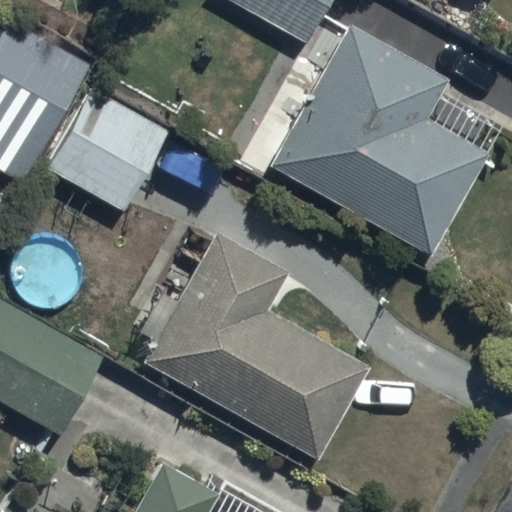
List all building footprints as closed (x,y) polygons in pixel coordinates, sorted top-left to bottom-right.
[(226,0),(299,45),(327,0),(226,0)] [(6,21),(0,32),(0,173),(21,186),(89,69),(6,21)] [(503,126),(442,92),(446,84),(346,28),(267,168),(428,259),(485,160),(503,126)] [(165,136),(88,89),(42,167),(118,213),(165,136)] [(214,235),(140,359),(314,464),(369,372),(267,311),(287,279),(214,235)] [(100,361),(0,304),(0,405),(56,437),(100,361)] [(251,511),(218,490),(210,503),(155,467),(128,511),(251,511)]
